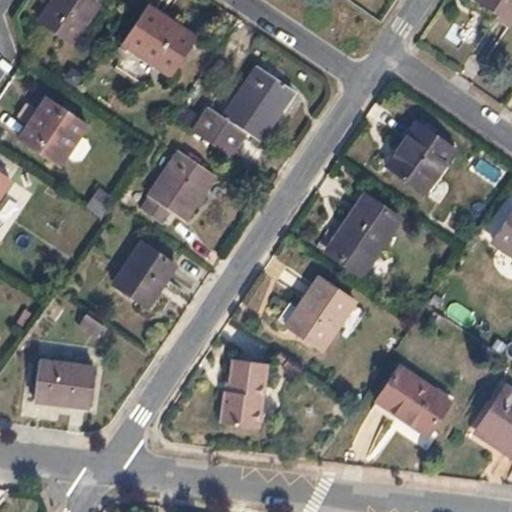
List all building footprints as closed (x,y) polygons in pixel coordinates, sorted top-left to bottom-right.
[(68,48),(95,9),(81,0),(50,0),(34,23),(68,48)] [(511,19),(511,0),(473,0),(472,2),(507,27),(511,19)] [(164,79),(188,46),(163,29),(167,25),(144,9),(118,46),(164,79)] [(190,134),(225,158),(241,135),(254,144),(289,94),(253,69),(219,120),(205,110),(190,134)] [(83,127),(44,101),(15,142),(55,169),(83,127)] [(453,151),(413,123),(395,150),(399,153),(386,172),(422,197),(453,151)] [(210,179),(177,155),(138,211),(159,227),(167,215),(180,224),(210,179)] [(94,188),(84,205),(99,214),(109,197),(94,188)] [(344,236),(329,257),(358,277),(395,221),(361,198),(339,232),(344,236)] [(511,255),(511,209),(491,241),(511,255)] [(324,254),(329,257),(344,236),(339,232),(324,254)] [(143,311),(171,269),(139,247),(110,288),(143,311)] [(319,351),(351,305),(315,280),(283,327),(319,351)] [(467,328),(475,316),(451,301),(443,313),(467,328)] [(98,328),(80,316),(72,327),(90,340),(98,328)] [(256,430),(265,366),(228,362),(224,394),(220,393),(217,425),(256,430)] [(85,412),(90,373),(36,366),(31,405),(85,412)] [(425,437),(448,403),(397,369),(372,406),(385,415),(388,412),(425,437)] [(505,447),(503,451),(511,456),(511,398),(500,391),(476,428),(505,447)] [(474,432),(503,451),(505,447),(476,428),(474,432)]
